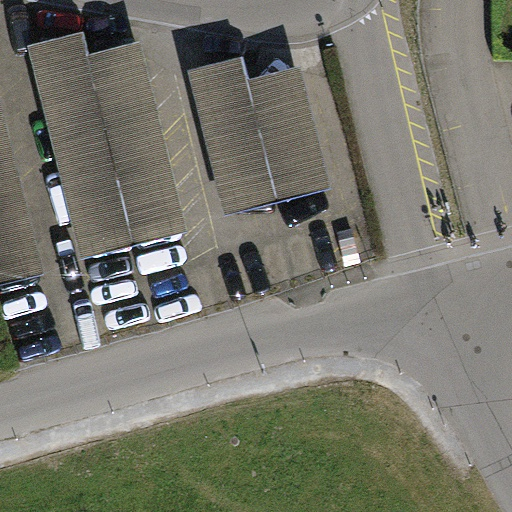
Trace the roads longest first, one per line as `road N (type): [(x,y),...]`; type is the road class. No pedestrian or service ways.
road 1 (unclassified): [(435,306),(0,416)]
road 2 (unclassified): [(435,306),(511,476)]
